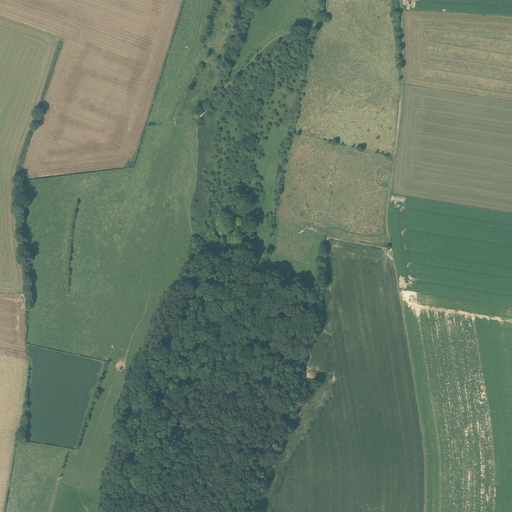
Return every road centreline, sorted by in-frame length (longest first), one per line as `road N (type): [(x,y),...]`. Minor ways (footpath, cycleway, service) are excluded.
road 1 (track): [(387,238),(402,65),(399,0)]
road 2 (track): [(185,308),(134,441),(120,511)]
road 3 (track): [(224,89),(196,122),(194,246)]
road 4 (track): [(325,0),(316,25),(264,47),(224,89)]
